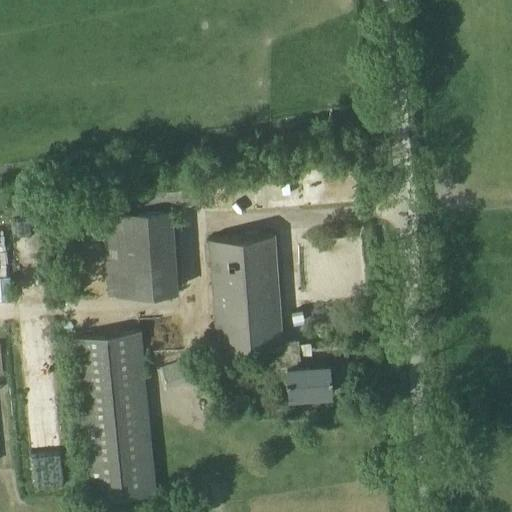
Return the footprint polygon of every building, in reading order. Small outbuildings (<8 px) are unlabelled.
[(200,204),(197,165),(114,170),(117,209),(102,210),(108,293),(178,288),(172,205),(200,204)] [(347,199),(348,177),(298,174),(297,197),(347,199)] [(283,340),(274,232),(208,238),(217,347),(275,342),(277,367),(286,366),(288,396),(331,393),(328,363),(295,366),(292,339),(283,340)] [(0,274),(0,299),(11,299),(11,275),(0,274)] [(50,328),(25,329),(27,407),(53,406),(50,328)] [(156,492),(141,329),(71,336),(88,498),(156,492)] [(214,355),(201,355),(202,375),(214,374),(214,355)] [(182,360),(161,366),(167,385),(188,379),(182,360)] [(231,363),(223,363),(224,374),(232,373),(231,363)] [(58,413),(34,412),(32,480),(57,480),(58,413)]
